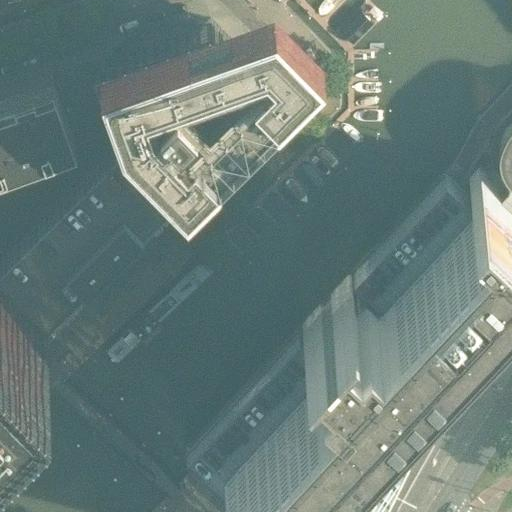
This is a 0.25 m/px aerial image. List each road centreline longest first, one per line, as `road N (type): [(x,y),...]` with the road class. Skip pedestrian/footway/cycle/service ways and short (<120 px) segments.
road 1 (residential): [(0,405),(299,102),(295,69),(228,0)]
road 2 (residential): [(212,511),(511,190)]
road 3 (primary): [(511,316),(389,511)]
road 4 (residential): [(169,0),(0,61)]
road 5 (primary): [(449,506),(511,396)]
